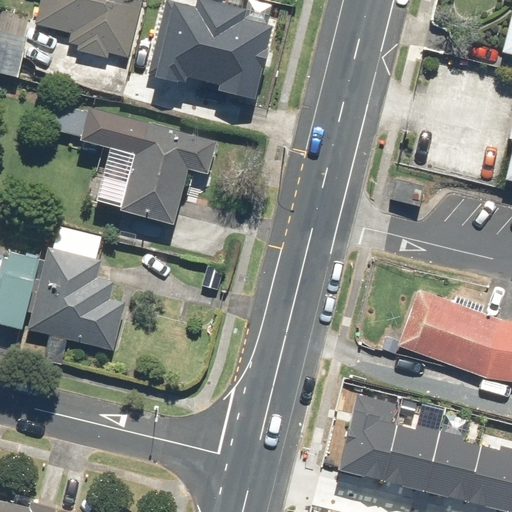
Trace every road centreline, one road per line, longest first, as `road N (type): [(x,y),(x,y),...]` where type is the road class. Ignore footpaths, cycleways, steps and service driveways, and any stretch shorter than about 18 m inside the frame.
road 1 (secondary): [(247,462),(314,216)]
road 2 (residential): [(247,462),(0,401)]
road 3 (secondary): [(314,216),(367,0)]
road 4 (unclassified): [(314,216),(511,262)]
road 5 (residential): [(247,462),(299,490),(379,511)]
